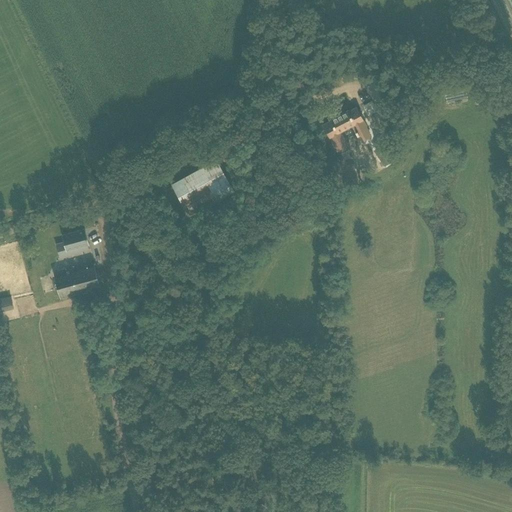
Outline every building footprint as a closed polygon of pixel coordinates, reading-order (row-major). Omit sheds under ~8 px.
[(331,123),(324,126),(329,136),(330,136),(337,150),(347,145),(339,131),(352,124),(355,131),(357,135),(359,133),(358,132),(366,128),(365,126),(366,126),(363,121),(361,119),(362,119),(357,109),(350,113),(348,110),(330,120),(331,123)] [(380,139),(376,142),(379,146),(373,150),(384,166),(394,159),(380,139)] [(217,158),(170,180),(181,203),(198,195),(195,189),(207,184),(215,200),(233,192),(217,158)] [(85,229),(62,235),(66,250),(68,250),(69,254),(88,249),(87,244),(89,244),(85,229)] [(120,243),(121,250),(131,249),(130,242),(120,243)] [(100,288),(94,263),(56,273),(63,298),(100,288)] [(0,312),(13,309),(11,297),(0,299),(0,312)] [(158,311),(158,299),(138,298),(138,310),(158,311)]
